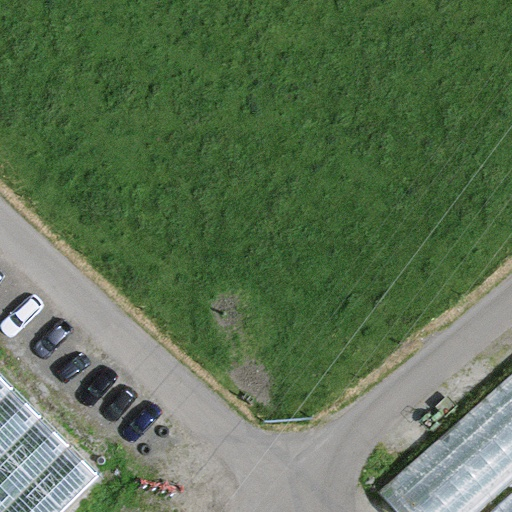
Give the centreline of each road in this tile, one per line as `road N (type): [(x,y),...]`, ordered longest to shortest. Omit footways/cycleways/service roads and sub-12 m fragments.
road 1 (unclassified): [(289,491),(0,223)]
road 2 (unclassified): [(511,303),(289,491)]
